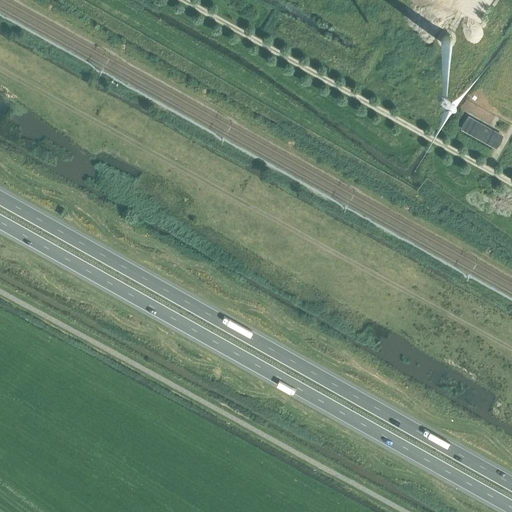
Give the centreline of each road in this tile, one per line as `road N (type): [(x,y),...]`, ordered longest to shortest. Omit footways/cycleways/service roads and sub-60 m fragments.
road 1 (trunk): [(511,483),(0,198)]
road 2 (trunk): [(0,221),(511,506)]
road 3 (track): [(511,349),(0,68)]
road 4 (track): [(511,183),(184,0)]
